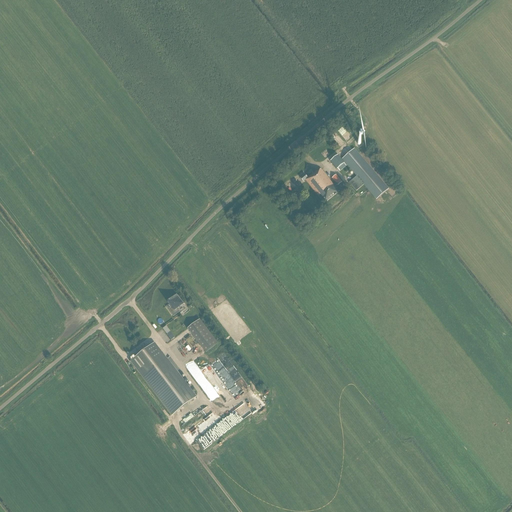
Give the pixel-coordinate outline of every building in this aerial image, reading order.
[(344,126),(338,131),(343,137),(349,132),(344,126)] [(340,148),(343,146),(342,144),(345,142),(339,133),(336,135),(338,138),(335,140),(340,148)] [(356,191),(364,185),(377,200),(388,189),(354,149),(342,159),(357,176),(349,183),(356,191)] [(338,156),(330,162),(337,170),(338,169),(339,171),(346,166),(338,156)] [(337,185),(338,186),(342,182),(336,175),(332,178),(336,183),(333,185),(321,169),(317,172),(316,171),(307,178),(304,175),(300,178),(303,182),(305,180),(324,204),(340,191),(336,186),(337,185)] [(176,295),(167,302),(169,304),(166,307),(173,317),(179,312),(180,314),(181,313),(177,309),(180,307),(183,311),(180,307),(183,305),(186,309),(176,295)] [(218,344),(199,320),(187,329),(206,353),(218,344)] [(190,335),(185,338),(191,347),(190,348),(187,344),(186,345),(193,355),(197,351),(193,345),(196,343),(194,340),(192,342),(190,340),(192,338),(190,335)] [(130,362),(131,362),(172,416),(196,397),(154,343),(130,362)] [(219,356),(227,368),(233,365),(224,352),(219,356)] [(189,365),(190,373),(196,373),(195,370),(198,369),(197,364),(189,365)] [(225,402),(221,397),(215,401),(216,401),(213,403),(216,408),(225,402)]
